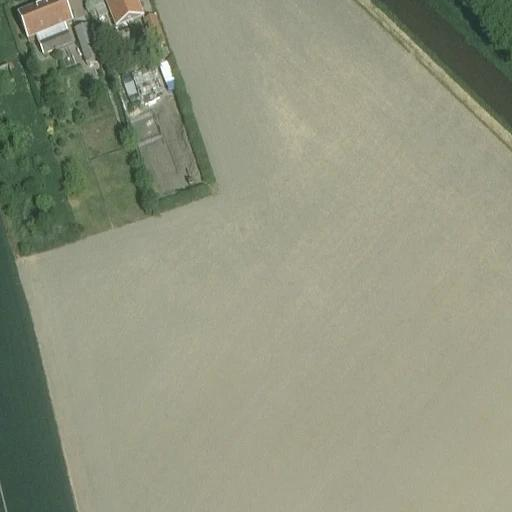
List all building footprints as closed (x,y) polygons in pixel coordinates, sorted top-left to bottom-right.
[(63,26),(72,22),(63,0),(59,0),(17,17),(27,40),(34,37),(36,42),(65,31),(63,26)] [(103,0),(115,29),(142,19),(135,0),(103,0)] [(144,21),(153,49),(165,45),(156,17),(144,21)] [(89,28),(74,33),(85,66),(100,61),(89,28)] [(67,35),(52,41),(40,46),(45,56),(71,46),(67,35)] [(155,69),(133,77),(137,88),(159,81),(155,69)]
